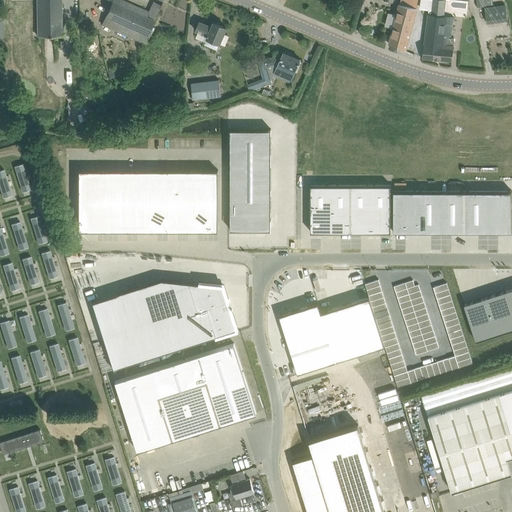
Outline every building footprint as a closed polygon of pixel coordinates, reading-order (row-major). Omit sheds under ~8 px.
[(37,0),(38,35),(39,35),(61,35),(62,35),(62,34),(61,0),(37,0)] [(121,0),(112,0),(102,25),(144,44),(161,4),(153,1),(148,11),(121,0)] [(401,0),(400,4),(390,44),(405,50),(417,7),(418,0),(401,0)] [(424,48),(423,57),(423,58),(452,60),(453,50),(453,45),(454,38),(450,38),(453,16),(443,15),(444,0),(431,0),(430,14),(427,14),(424,48)] [(493,6),(485,7),(487,21),(507,18),(505,6),(493,7),(493,6)] [(217,50),(220,42),(223,36),(227,27),(214,22),(212,27),(199,21),(196,30),(209,35),(205,45),(217,50)] [(275,56),(265,59),(267,65),(277,62),(278,63),(274,73),(292,80),(296,71),(299,64),(300,62),(299,62),(300,59),(284,52),(280,60),(276,58),(275,56)] [(129,63),(107,71),(112,82),(119,79),(133,74),(132,70),(129,63)] [(332,65),(320,94),(335,100),(347,71),(332,65)] [(221,96),(219,79),(191,82),(192,88),(193,99),(221,96)] [(341,165),(367,165),(367,110),(371,100),(349,91),(341,111),(340,124),(341,124),(341,165)] [(392,109),(371,100),(367,110),(367,165),(392,165),(392,109)] [(341,124),(340,124),(307,124),(307,165),(341,165),(341,124)] [(230,129),(230,230),(271,230),(271,129),(230,129)] [(22,162),(15,165),(23,189),(30,187),(22,162)] [(2,169),(0,169),(0,186),(3,195),(10,193),(2,169)] [(68,169),(68,230),(209,230),(209,169),(68,169)] [(391,185),(311,185),(311,232),(391,232),(391,185)] [(511,190),(396,190),(396,230),(511,230),(511,190)] [(38,216),(31,218),(39,243),(46,240),(38,216)] [(19,222),(12,224),(19,249),(26,247),(19,222)] [(49,250),(42,252),(50,277),(57,274),(49,250)] [(109,264),(109,255),(79,256),(80,265),(94,264),(109,264)] [(30,256),(23,258),(31,283),(37,281),(30,256)] [(10,262),(3,265),(11,289),(18,287),(10,262)] [(223,285),(162,279),(92,302),(113,368),(237,329),(223,285)] [(365,283),(367,289),(380,285),(378,279),(365,283)] [(405,282),(407,288),(415,285),(413,279),(405,282)] [(396,291),(407,288),(405,282),(394,286),(396,291)] [(435,292),(448,288),(446,282),(433,287),(435,292)] [(419,284),(415,285),(407,288),(409,293),(420,290),(419,284)] [(380,285),(367,289),(368,295),(382,290),(380,285)] [(511,329),(511,287),(464,303),(476,341),(511,329)] [(396,291),(398,297),(409,293),(407,288),(396,291)] [(448,288),(435,292),(437,298),(450,294),(448,288)] [(382,290),(368,295),(370,300),(384,296),(382,290)] [(409,293),(411,299),(422,295),(420,290),(409,293)] [(409,293),(398,297),(399,303),(411,299),(409,293)] [(450,294),(437,298),(439,304),(452,300),(450,294)] [(424,301),(422,295),(411,299),(413,305),(424,301)] [(385,302),(384,296),(370,300),(372,306),(385,302)] [(280,315),(298,374),(385,346),(369,297),(322,312),(319,303),(280,315)] [(401,308),(413,305),(411,299),(399,303),(401,308)] [(439,304),(440,310),(454,305),(452,300),(439,304)] [(426,307),(424,301),(413,305),(414,310),(426,307)] [(374,312),(387,308),(385,302),(372,306),(374,312)] [(66,303),(59,305),(67,330),(73,328),(66,303)] [(401,308),(403,314),(414,310),(413,305),(401,308)] [(440,310),(442,315),(456,311),(454,305),(440,310)] [(426,307),(414,310),(416,316),(428,313),(426,307)] [(374,312),(376,318),(389,313),(387,308),(374,312)] [(46,309),(39,312),(47,336),(54,334),(46,309)] [(416,316),(414,310),(403,314),(405,320),(416,316)] [(442,315),(444,321),(457,317),(456,311),(442,315)] [(391,319),(389,313),(376,318),(378,323),(391,319)] [(418,322),(430,318),(428,313),(416,316),(418,322)] [(27,316),(20,318),(27,342),(34,340),(27,316)] [(416,316),(405,320),(407,326),(418,322),(416,316)] [(446,327),(459,322),(457,317),(444,321),(446,327)] [(420,328),(431,324),(430,318),(418,322),(420,328)] [(378,323),(379,329),(393,325),(391,319),(378,323)] [(8,321),(1,324),(9,348),(16,346),(8,321)] [(407,326),(408,331),(420,328),(418,322),(407,326)] [(446,327),(448,332),(461,328),(459,322),(446,327)] [(422,333),(433,330),(431,324),(420,328),(422,333)] [(381,335),(395,330),(393,325),(379,329),(381,335)] [(408,331),(410,337),(422,333),(420,328),(408,331)] [(461,328),(448,332),(449,338),(463,334),(461,328)] [(396,336),(395,330),(381,335),(383,340),(396,336)] [(424,339),(435,335),(433,330),(422,333),(424,339)] [(424,339),(422,333),(410,337),(412,343),(424,339)] [(463,334),(449,338),(451,344),(465,340),(463,334)] [(425,345),(437,341),(435,335),(424,339),(425,345)] [(385,346),(398,342),(396,336),(383,340),(385,346)] [(77,337),(70,339),(78,364),(85,362),(77,337)] [(424,339),(412,343),(414,348),(425,345),(424,339)] [(453,350),(466,345),(465,340),(451,344),(453,350)] [(425,345),(427,350),(439,347),(437,341),(425,345)] [(387,352),(400,348),(398,342),(385,346),(387,352)] [(57,343),(50,346),(58,370),(65,368),(57,343)] [(256,413),(234,343),(115,381),(138,450),(256,413)] [(416,354),(427,350),(425,345),(414,348),(416,354)] [(457,361),(470,357),(466,345),(453,350),(455,355),(457,361)] [(387,352),(388,358),(402,353),(400,348),(387,352)] [(38,350),(31,352),(39,376),(46,374),(38,350)] [(390,363),(404,359),(402,353),(388,358),(390,363)] [(19,355),(12,358),(20,382),(27,380),(19,355)] [(448,357),(452,369),(472,363),(470,357),(457,361),(455,355),(448,357)] [(448,357),(443,359),(446,371),(452,369),(448,357)] [(405,365),(404,359),(390,363),(392,369),(405,365)] [(437,361),(440,372),(446,371),(443,359),(437,361)] [(0,362),(0,361),(0,384),(1,388),(8,386),(0,362)] [(437,361),(431,363),(435,374),(440,372),(437,361)] [(425,365),(429,376),(435,374),(431,363),(425,365)] [(409,376),(407,370),(405,365),(392,369),(396,380),(409,376)] [(425,365),(420,367),(423,378),(429,376),(425,365)] [(418,380),(423,378),(420,367),(414,368),(418,380)] [(418,380),(414,368),(407,370),(409,376),(396,380),(398,386),(418,380)] [(511,368),(482,377),(488,396),(473,401),(469,388),(425,402),(429,414),(452,491),(511,473),(511,368)] [(385,511),(344,376),(295,391),(314,452),(292,459),(308,511),(385,511)] [(40,429),(0,441),(4,454),(44,441),(40,429)] [(113,456),(106,458),(114,482),(121,480),(113,456)] [(93,462),(86,464),(94,489),(101,486),(93,462)] [(74,468),(67,470),(75,495),(82,493),(74,468)] [(228,493),(230,499),(233,507),(242,504),(240,497),(254,493),(250,478),(246,479),(243,471),(230,475),(233,484),(232,484),(234,491),(228,493)] [(56,474),(49,476),(57,501),(64,498),(56,474)] [(37,480),(30,482),(38,507),(45,504),(37,480)] [(17,486),(10,488),(17,511),(20,511),(25,511),(17,486)] [(131,511),(125,492),(118,494),(123,511),(131,511)] [(175,511),(196,511),(192,496),(173,502),(175,511)] [(109,511),(105,498),(98,501),(101,511),(109,511)]
